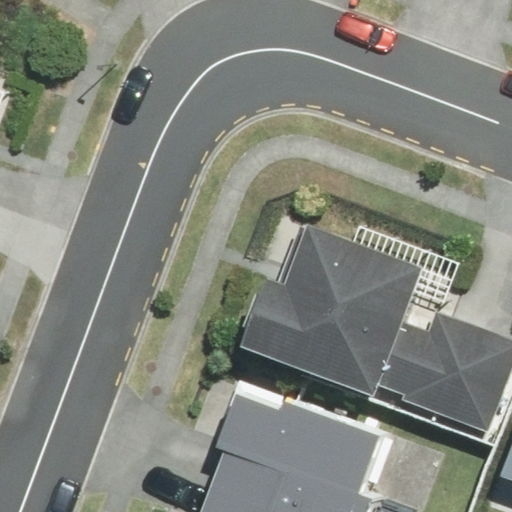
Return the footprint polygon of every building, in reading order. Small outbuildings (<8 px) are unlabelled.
[(425,276),(297,219),(237,354),(365,411),(377,383),(416,295),(425,276)] [(377,383),(485,431),(511,370),(511,337),(416,295),(377,383)] [(246,380),(212,471),(323,511),(352,511),(383,430),(246,380)] [(511,426),(490,485),(511,493),(511,426)] [(323,511),(212,471),(196,511),(323,511)]
